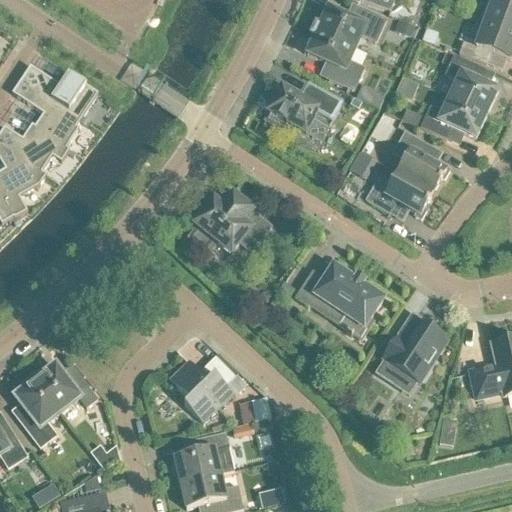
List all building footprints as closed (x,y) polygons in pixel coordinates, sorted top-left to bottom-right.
[(362,0),(361,6),(390,16),(395,0),(362,0)] [(483,21),(481,27),(511,38),(511,10),(508,10),(511,0),(483,0),(493,4),(490,9),(486,15),(485,18),(483,21)] [(316,31),(314,36),(355,54),(361,41),(376,48),(386,25),(358,13),(352,26),(324,13),(323,15),(319,17),(314,27),(316,31)] [(394,37),(410,43),(414,32),(398,26),(394,37)] [(511,61),(511,38),(481,27),(479,33),(477,40),(476,45),(475,49),(475,52),(463,48),(459,59),(486,70),(490,58),(511,66),(511,61)] [(420,46),(432,51),(438,40),(426,34),(420,46)] [(355,54),(314,36),(312,40),(308,42),(303,52),(304,56),(304,58),(331,71),(326,84),(354,97),(364,74),(349,67),(355,54)] [(456,87),(449,103),(486,120),(498,96),(474,85),(479,73),(453,61),(444,81),(456,87)] [(30,72),(21,85),(81,125),(98,99),(68,80),(60,92),(30,72)] [(31,130),(31,131),(69,156),(70,155),(67,153),(79,135),(76,133),(81,125),(21,85),(12,99),(43,120),(34,132),(31,130)] [(329,134),(342,111),(318,97),(310,93),(309,92),(307,92),(306,92),(305,93),(304,94),(299,104),(281,94),(267,118),(270,119),(267,126),(284,135),(287,129),(305,139),(321,148),(329,134)] [(486,120),(449,103),(442,118),(429,112),(419,134),(446,146),(451,134),(475,145),(486,120)] [(361,108),(354,104),(351,110),(358,114),(361,108)] [(416,133),(421,122),(406,115),(401,126),(416,133)] [(384,132),(391,131),(395,126),(384,120),(378,130),(384,132)] [(4,133),(0,138),(0,150),(46,181),(46,180),(42,177),(52,162),(61,168),(69,156),(31,131),(22,145),(4,133)] [(405,166),(397,179),(433,199),(441,184),(444,186),(450,175),(443,171),(441,174),(423,163),(429,151),(405,137),(392,159),(405,166)] [(0,167),(4,175),(0,177),(0,199),(14,225),(27,217),(19,203),(39,191),(46,181),(0,150),(0,167)] [(359,159),(349,176),(366,186),(376,168),(359,159)] [(433,199),(397,179),(390,191),(377,184),(365,206),(390,220),(397,208),(415,219),(414,222),(421,226),(427,215),(424,214),(433,199)] [(0,228),(1,231),(13,224),(14,225),(0,199),(0,228)] [(195,228),(194,230),(198,234),(190,243),(207,257),(215,247),(231,260),(239,249),(250,258),(271,233),(252,218),(253,217),(233,201),(222,213),(213,206),(206,214),(202,215),(195,223),(195,228)] [(369,326),(383,305),(362,292),(365,288),(356,282),(353,286),(333,272),(324,285),(312,277),(294,303),(310,314),(317,304),(344,322),(338,331),(347,337),(346,339),(351,342),(352,340),(361,346),(373,328),(369,326)] [(279,295),(290,302),(295,296),(284,288),(279,295)] [(384,366),(376,379),(399,394),(407,381),(419,389),(447,347),(423,331),(425,328),(412,320),(396,344),(382,365),(384,366)] [(469,378),(476,405),(503,399),(504,402),(511,400),(511,347),(492,352),(497,371),(469,378)] [(188,405),(184,410),(203,430),(233,400),(225,392),(235,383),(215,363),(199,378),(189,367),(170,386),(188,405)] [(43,376),(31,381),(60,420),(79,405),(86,414),(97,406),(72,373),(60,378),(55,372),(46,379),(43,376)] [(60,420),(31,381),(22,393),(24,395),(15,403),(30,423),(21,430),(40,455),(57,442),(47,429),(60,420)] [(452,391),(447,414),(468,409),(463,388),(452,391)] [(271,424),(266,405),(251,408),(253,417),(241,419),(244,431),(271,424)] [(233,433),(235,442),(247,440),(245,431),(233,433)] [(0,462),(8,475),(28,463),(11,436),(1,443),(0,440),(0,462)] [(174,464),(180,490),(220,480),(234,477),(225,438),(197,445),(200,458),(174,464)] [(90,459),(97,467),(106,460),(100,452),(90,459)] [(220,480),(180,490),(185,511),(198,511),(212,509),(212,511),(242,511),(237,491),(223,495),(220,480)] [(83,489),(85,498),(99,495),(96,481),(83,489)] [(41,494),(51,508),(61,501),(52,487),(41,494)]
